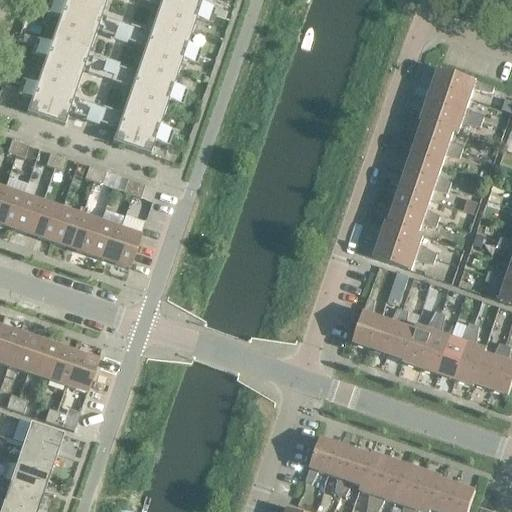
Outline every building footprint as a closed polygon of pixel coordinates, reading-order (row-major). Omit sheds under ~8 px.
[(51,0),(49,0),(44,14),(58,19),(54,32),(92,45),(96,32),(144,48),(139,61),(178,74),(182,61),(196,66),(201,51),(187,46),(191,33),(153,20),(149,33),(101,17),(106,4),(93,0),(64,0),(63,4),(51,0)] [(93,0),(106,4),(107,0),(136,0),(158,7),(153,20),(191,33),(196,20),(210,25),(215,10),(201,5),(202,0),(93,0)] [(35,40),(30,55),(44,60),(40,73),(78,86),(82,73),(130,89),(125,102),(163,115),(168,102),(182,107),(187,92),(173,87),(178,74),(139,61),(135,74),(87,58),(92,45),(54,32),(49,45),(35,40)] [(494,89),(438,70),(432,88),(470,101),(473,92),(492,95),(494,89)] [(21,81),(16,96),(30,100),(25,114),(64,127),(68,113),(116,130),(111,144),(149,157),(154,143),(168,148),(173,133),(159,128),(163,115),(125,102),(121,115),(73,99),(78,86),(40,73),(35,86),(21,81)] [(470,101),(432,88),(427,105),(482,124),(484,120),(466,110),(470,101)] [(511,102),(506,101),(502,111),(511,114),(511,112),(511,102)] [(482,124),(427,105),(420,123),(423,124),(423,123),(453,134),(458,136),(461,126),(480,129),(482,124)] [(423,123),(423,124),(417,140),(461,155),(463,150),(450,143),(453,134),(423,123)] [(461,155),(417,140),(411,157),(442,168),(445,158),(460,161),(461,155)] [(20,145),(11,142),(7,155),(15,158),(20,145)] [(28,148),(20,145),(15,158),(24,161),(28,148)] [(58,158),(50,155),(45,168),(54,171),(58,158)] [(442,168),(411,157),(405,175),(436,185),(450,190),(452,184),(439,177),(442,168)] [(67,161),(58,158),(54,171),(62,174),(67,161)] [(97,172),(88,169),(84,181),(93,184),(97,172)] [(105,175),(97,172),(93,184),(101,187),(105,175)] [(436,185),(405,175),(399,192),(430,202),(433,193),(448,195),(450,190),(436,185)] [(135,185),(127,182),(123,194),(131,197),(135,185)] [(144,188),(135,185),(131,197),(140,200),(144,188)] [(23,197),(4,191),(0,202),(0,226),(12,231),(23,197)] [(430,202),(399,192),(394,209),(424,219),(438,224),(440,218),(427,211),(430,202)] [(42,204),(23,197),(12,231),(31,238),(42,204)] [(468,201),(464,213),(474,216),(478,205),(468,201)] [(62,211),(42,204),(31,238),(50,244),(62,211)] [(394,209),(388,225),(388,226),(418,236),(419,235),(422,227),(436,229),(438,224),(424,219),(394,209)] [(81,217),(62,211),(50,244),(70,251),(81,217)] [(100,224),(81,217),(70,251),(89,257),(100,224)] [(120,230),(100,224),(89,257),(108,264),(120,230)] [(386,224),(380,242),(435,261),(437,256),(420,247),(423,237),(419,235),(418,236),(388,226),(388,225),(386,224)] [(140,237),(120,230),(108,264),(129,271),(140,237)] [(476,237),(473,247),(481,250),(485,240),(476,237)] [(511,241),(500,240),(498,245),(511,249),(511,241)] [(435,261),(380,242),(374,260),(411,273),(414,263),(434,266),(435,261)] [(511,249),(498,245),(497,249),(511,257),(511,264),(511,268),(511,249)] [(511,268),(508,277),(488,274),(487,279),(511,287),(511,268)] [(397,274),(387,304),(399,308),(409,279),(397,274)] [(511,287),(487,279),(485,283),(502,293),(499,303),(511,307),(511,287)] [(375,303),(368,301),(353,345),(371,351),(381,321),(372,317),(375,303)] [(391,323),(381,321),(371,351),(388,357),(403,312),(398,310),(391,323)] [(408,314),(403,312),(388,357),(404,362),(405,363),(415,332),(414,332),(406,329),(408,314)] [(416,327),(414,332),(415,332),(405,363),(404,362),(403,365),(421,371),(434,333),(440,315),(435,314),(426,331),(416,327)] [(445,317),(440,315),(434,333),(421,371),(438,377),(451,339),(442,336),(445,317)] [(460,342),(451,339),(438,377),(455,383),(468,345),(474,327),(469,325),(460,342)] [(479,329),(474,327),(468,345),(455,383),(473,389),(474,386),(473,386),(483,356),(484,356),(486,351),(476,348),(479,329)] [(19,335),(0,328),(0,365),(8,369),(19,335)] [(39,342),(19,335),(8,369),(27,375),(39,342)] [(58,348),(39,342),(27,375),(46,382),(58,348)] [(493,359),(484,356),(483,356),(473,386),(474,386),(490,392),(500,361),(505,348),(500,346),(493,359)] [(77,355),(58,348),(46,382),(66,388),(77,355)] [(511,350),(505,348),(500,361),(490,392),(508,398),(511,386),(511,365),(508,364),(511,350)] [(98,362),(77,355),(66,388),(86,395),(98,362)] [(10,398),(6,410),(14,413),(18,401),(10,398)] [(27,404),(18,401),(14,413),(23,416),(27,404)] [(48,411),(44,424),(53,427),(57,414),(48,411)] [(65,417),(57,414),(53,427),(61,429),(65,417)] [(63,436),(29,425),(22,445),(56,457),(63,436)] [(338,446),(320,440),(305,485),(312,487),(319,474),(328,477),(338,446)] [(56,457),(22,445),(16,465),(49,476),(56,457)] [(355,452),(338,446),(328,477),(337,480),(335,495),(340,497),(355,452)] [(371,458),(355,452),(340,497),(346,498),(353,485),(361,488),(362,489),(372,458),(371,458)] [(372,455),(371,458),(372,458),(362,489),(361,488),(359,493),(370,496),(367,511),(372,511),(390,462),(372,455)] [(407,467),(390,462),(372,511),(379,511),(385,502),(394,505),(407,467)] [(49,476),(16,465),(9,484),(43,495),(49,476)] [(410,511),(424,473),(407,467),(394,505),(404,508),(402,511),(410,511)] [(442,479),(424,473),(410,511),(430,511),(440,481),(441,482),(442,479)] [(430,511),(448,511),(457,487),(441,482),(440,481),(430,511)] [(37,511),(43,495),(9,484),(3,503),(28,511),(37,511)] [(468,511),(475,493),(457,487),(448,511),(468,511)] [(28,511),(3,503),(0,511),(28,511)]
